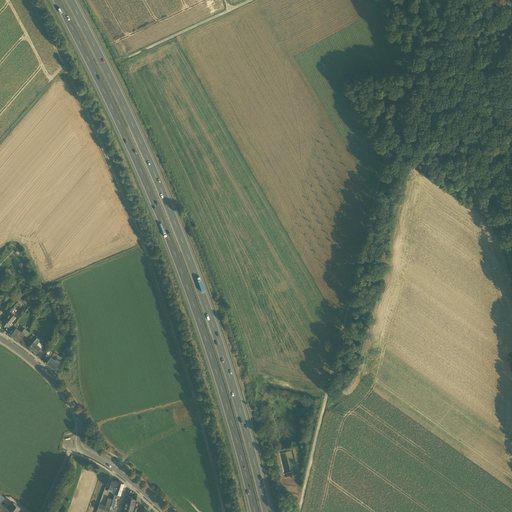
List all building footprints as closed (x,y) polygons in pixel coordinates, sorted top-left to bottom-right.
[(9,327),(12,323),(13,321),(14,321),(17,318),(16,317),(15,316),(10,312),(7,316),(8,317),(7,318),(6,320),(5,320),(2,324),(6,326),(7,325),(9,326),(9,327)] [(11,335),(20,342),(25,335),(28,331),(25,329),(22,332),(16,328),(11,335)] [(29,347),(37,353),(41,348),(37,345),(36,344),(34,342),(29,347)] [(53,354),(51,357),(59,363),(59,364),(60,364),(63,359),(60,357),(56,354),(55,355),(53,354)] [(55,369),(59,364),(59,363),(51,357),(50,358),(47,363),(55,369)] [(113,490),(116,491),(117,488),(119,482),(112,480),(108,490),(112,492),(113,490)] [(119,498),(122,489),(117,488),(116,491),(115,493),(115,494),(113,500),(113,501),(116,502),(117,498),(119,498)] [(129,511),(130,510),(133,511),(134,506),(136,499),(133,498),(133,497),(128,496),(125,506),(123,511),(129,511)] [(9,510),(11,511),(17,511),(20,508),(14,503),(9,510)]
